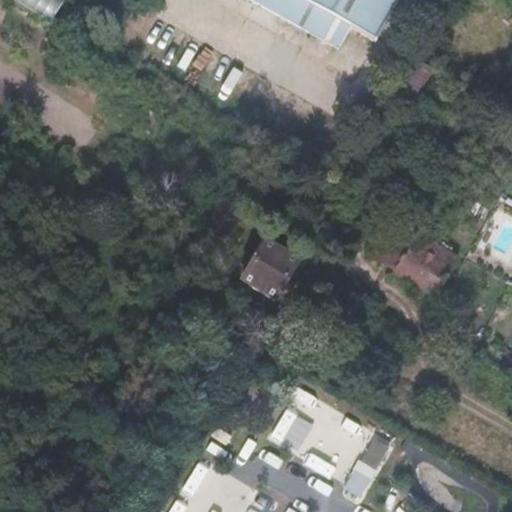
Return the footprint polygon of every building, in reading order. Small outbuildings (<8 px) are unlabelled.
[(14,0),(50,20),(61,0),(14,0)] [(403,0),(299,0),(380,44),(403,0)] [(511,168),(511,163),(496,154),(471,197),(491,208),(511,168)] [(460,156),(456,163),(465,168),(469,162),(460,156)] [(458,175),(451,171),(446,179),(453,183),(458,175)] [(454,191),(443,184),(423,216),(426,217),(431,221),(434,223),(454,191)] [(246,211),(235,204),(210,242),(222,249),(246,211)] [(431,221),(426,217),(421,225),(427,229),(431,221)] [(415,238),(389,223),(371,256),(396,270),(412,244),(415,238)] [(266,244),(255,263),(288,284),(299,265),(282,254),(275,250),(266,244)] [(285,248),(279,244),(275,250),(282,254),(285,248)] [(425,251),(412,244),(396,270),(438,294),(453,267),(440,259),(425,251)] [(428,246),(425,251),(440,259),(443,254),(428,246)] [(288,284),(255,263),(252,267),(286,288),(288,284)] [(252,267),(246,277),(279,298),(286,288),(252,267)] [(388,451),(375,442),(360,464),(374,473),(388,451)] [(354,473),(346,491),(360,498),(369,480),(354,473)]
